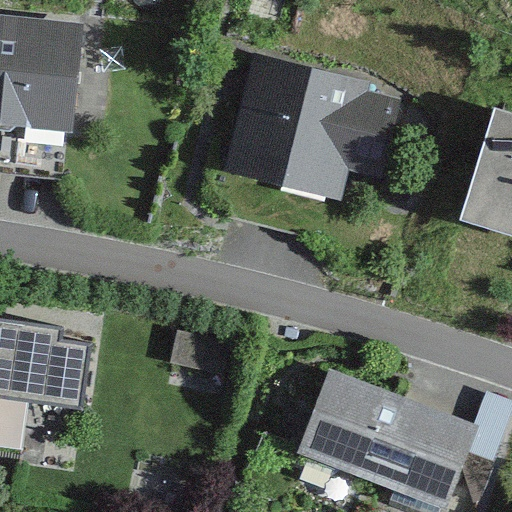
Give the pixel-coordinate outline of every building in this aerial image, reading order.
[(88,28),(0,18),(0,129),(77,137),(88,28)] [(406,93),(249,53),(218,176),(335,206),(342,178),(382,188),(406,93)] [(511,120),(478,111),(446,228),(511,246),(511,120)] [(55,327),(0,321),(0,402),(77,410),(82,357),(52,354),(55,327)] [(452,511),(479,433),(323,381),(294,467),(428,511),(452,511)]
